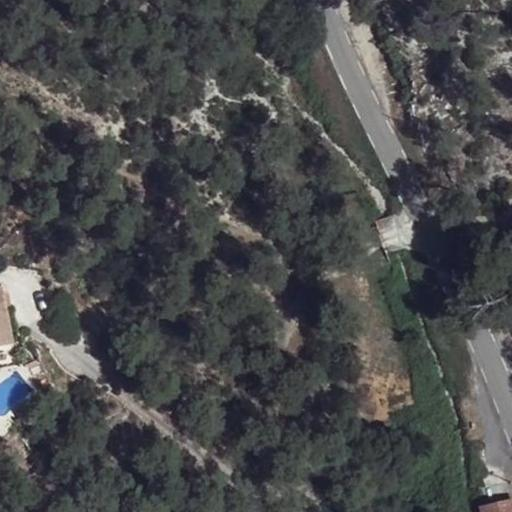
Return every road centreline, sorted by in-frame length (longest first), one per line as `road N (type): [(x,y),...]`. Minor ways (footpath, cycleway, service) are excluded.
road 1 (unknown): [(430,243),(395,223),(355,233),(305,274),(284,314),(289,472),(278,499),(246,504),(199,488),(0,303)]
road 2 (tertiary): [(324,0),(348,72),(511,438)]
